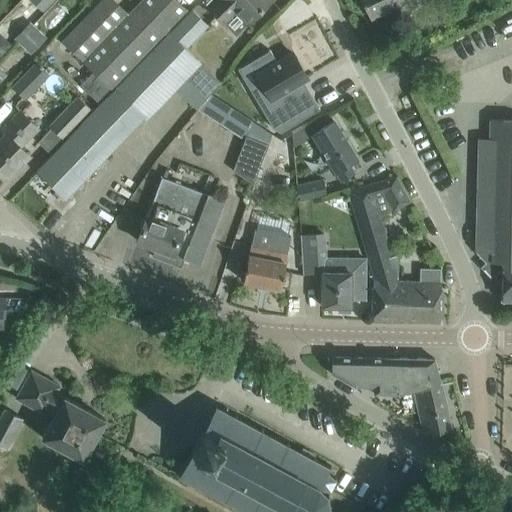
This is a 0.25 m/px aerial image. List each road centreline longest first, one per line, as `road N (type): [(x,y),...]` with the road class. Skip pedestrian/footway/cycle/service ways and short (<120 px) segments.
road 1 (residential): [(476,339),(448,234),(326,0)]
road 2 (tertiary): [(286,336),(238,328),(33,251)]
road 3 (tertiary): [(480,471),(304,378),(286,336)]
road 4 (tertiary): [(476,339),(286,336)]
road 5 (tertiary): [(480,471),(476,339)]
